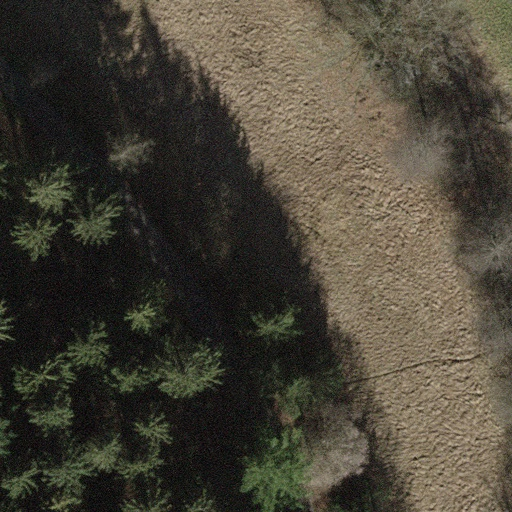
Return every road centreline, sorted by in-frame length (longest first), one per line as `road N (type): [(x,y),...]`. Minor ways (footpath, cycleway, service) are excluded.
road 1 (track): [(304,511),(290,459),(125,197),(0,51)]
road 2 (track): [(398,0),(511,168)]
